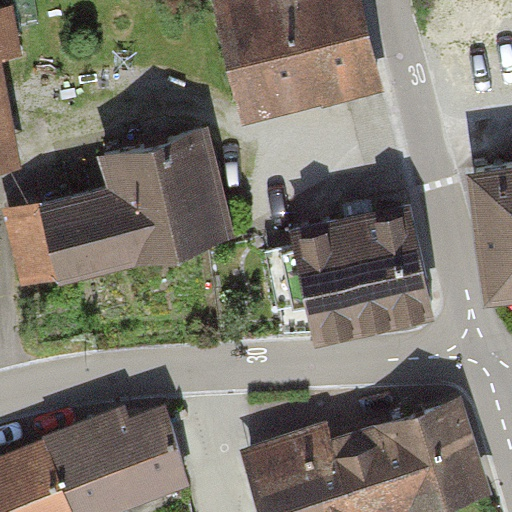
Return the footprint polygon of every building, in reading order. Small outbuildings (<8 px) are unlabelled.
[(219,0),(244,105),(378,73),(360,0),(219,0)] [(0,180),(34,173),(0,15),(0,180)] [(227,226),(203,130),(106,154),(114,185),(14,210),(30,275),(227,226)] [(511,163),(477,168),(493,287),(511,283),(511,163)] [(318,324),(431,301),(410,206),(294,228),(298,242),(270,248),(287,326),(318,324)] [(167,401),(56,440),(82,511),(122,511),(197,485),(167,401)] [(458,401),(251,465),(266,511),(380,511),(484,479),(458,401)] [(82,511),(56,440),(0,460),(0,502),(3,511),(82,511)]
